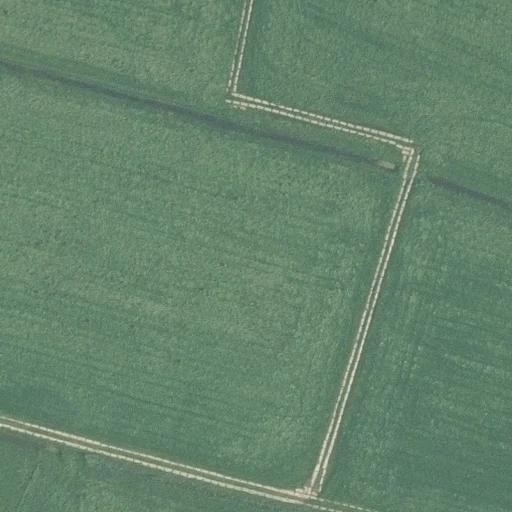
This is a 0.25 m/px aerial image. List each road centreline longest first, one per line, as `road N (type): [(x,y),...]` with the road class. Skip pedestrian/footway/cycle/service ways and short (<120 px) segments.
road 1 (track): [(248,0),(229,99),(353,127),(410,150),(413,159),(307,498)]
road 2 (track): [(307,498),(0,421)]
